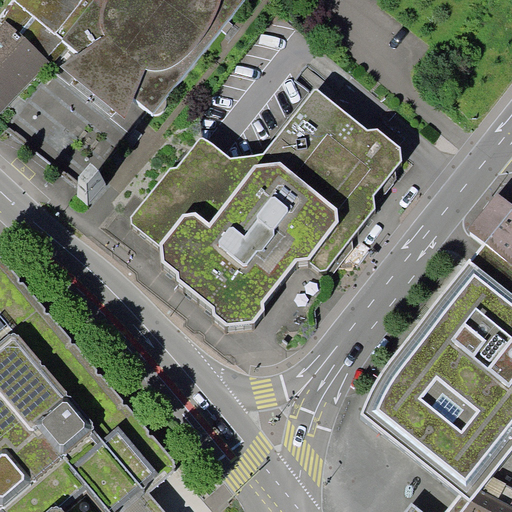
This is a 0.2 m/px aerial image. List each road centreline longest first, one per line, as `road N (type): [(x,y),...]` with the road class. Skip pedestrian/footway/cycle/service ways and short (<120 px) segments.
road 1 (primary): [(511,125),(336,361)]
road 2 (primary): [(0,191),(188,393)]
road 3 (primary): [(336,361),(306,435),(295,511)]
road 4 (primary): [(188,393),(291,511)]
road 5 (primary): [(336,361),(263,393),(188,393)]
